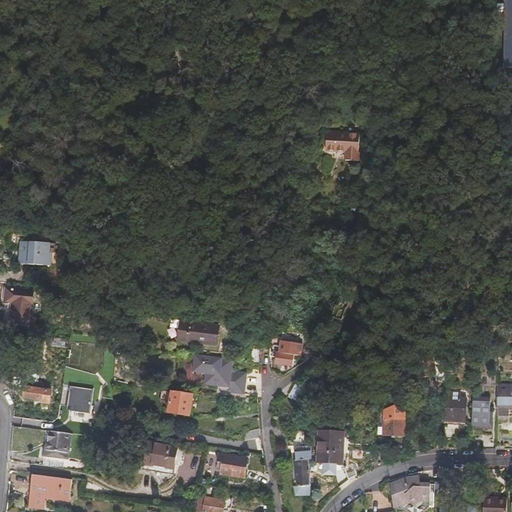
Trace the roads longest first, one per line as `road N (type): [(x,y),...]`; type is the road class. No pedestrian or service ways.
road 1 (unclassified): [(372,163),(358,193),(361,280),(345,325),(269,391)]
road 2 (residential): [(326,511),(378,473),(411,463),(511,459)]
road 3 (unknown): [(0,465),(81,475),(137,497),(149,492),(151,476)]
road 4 (unclassified): [(269,391),(261,406),(273,511)]
